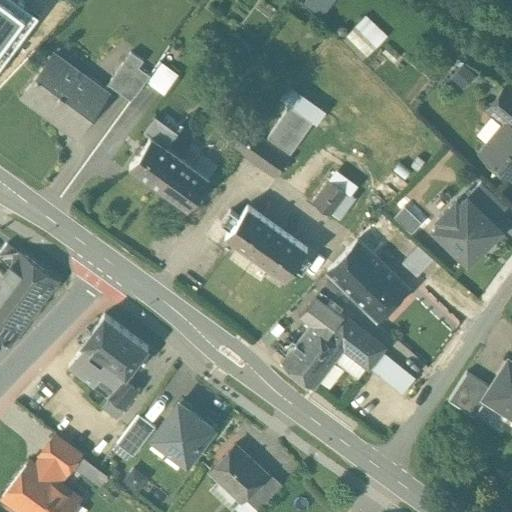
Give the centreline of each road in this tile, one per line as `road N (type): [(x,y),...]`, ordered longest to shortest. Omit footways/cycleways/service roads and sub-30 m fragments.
road 1 (secondary): [(386,472),(99,263)]
road 2 (residential): [(511,283),(386,472)]
road 3 (residential): [(99,263),(0,382)]
road 4 (secondary): [(99,263),(0,191)]
